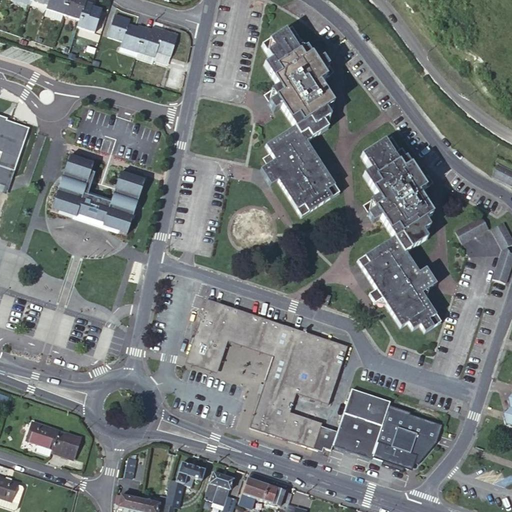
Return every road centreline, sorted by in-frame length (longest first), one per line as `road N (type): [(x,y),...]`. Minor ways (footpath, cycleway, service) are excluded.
road 1 (unclassified): [(154,258),(351,325),(368,360),(476,398)]
road 2 (residential): [(511,200),(438,151),(357,43),(312,0)]
road 3 (unclassified): [(379,0),(468,109),(511,138)]
road 4 (secondary): [(249,454),(418,509)]
road 5 (unclassified): [(154,258),(180,118)]
road 6 (residential): [(418,509),(461,441),(476,398)]
road 7 (unclassified): [(128,377),(154,258)]
